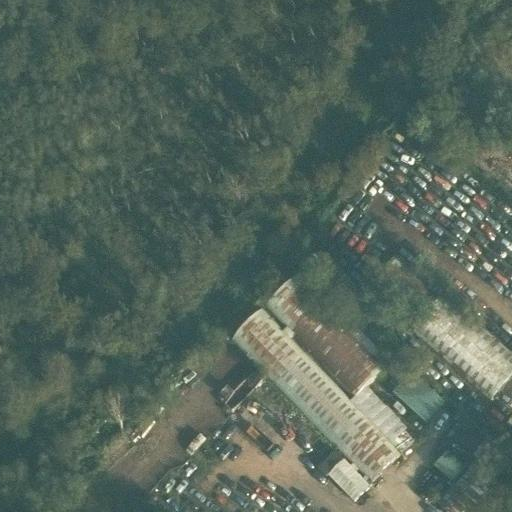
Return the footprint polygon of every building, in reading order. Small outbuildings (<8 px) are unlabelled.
[(511,351),(447,294),(443,299),(398,255),(375,279),(422,323),(413,333),(491,402),(511,378),(511,351)] [(350,404),(264,314),(232,340),(372,485),(400,457),(390,446),(408,429),(368,388),(391,366),(330,301),(323,308),(295,279),(266,307),(355,399),(350,404)] [(393,396),(426,425),(445,404),(412,375),(393,396)] [(434,467),(453,484),(466,469),(447,452),(434,467)] [(447,511),(483,511),(506,486),(476,459),(438,503),(447,511)] [(370,488),(344,463),(330,478),(356,503),(370,488)] [(426,476),(416,486),(428,497),(437,486),(426,476)]
